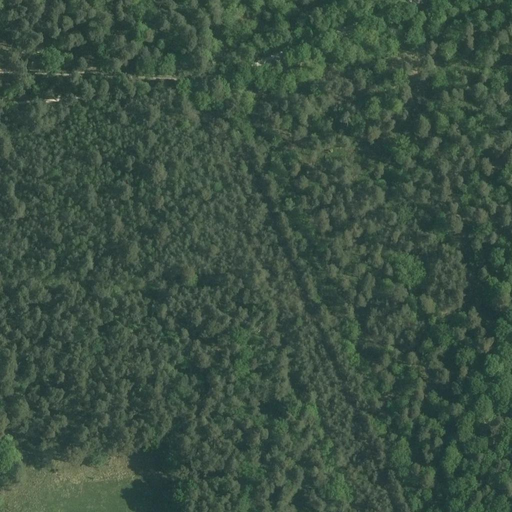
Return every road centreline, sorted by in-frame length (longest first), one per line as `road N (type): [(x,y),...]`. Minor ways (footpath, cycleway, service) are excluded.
road 1 (track): [(193,85),(203,114),(230,125),(394,511)]
road 2 (track): [(0,71),(212,79),(423,0)]
